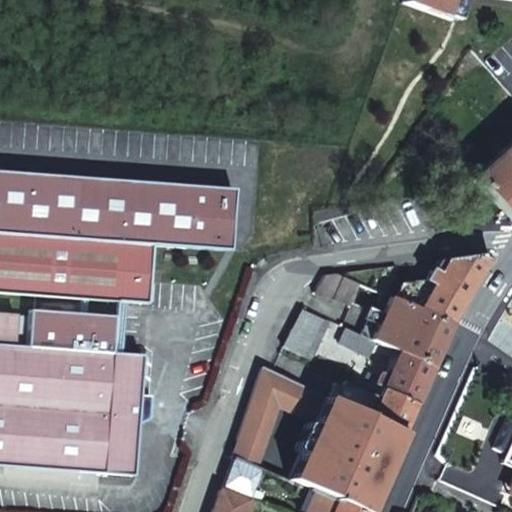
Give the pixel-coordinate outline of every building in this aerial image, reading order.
[(511,0),(404,0),(402,8),(452,22),(458,0),(495,0),(511,2),(511,0)] [(511,148),(476,185),(511,223),(511,148)] [(0,169),(0,230),(142,240),(220,245),(224,184),(0,169)] [(0,230),(0,289),(74,295),(72,317),(0,312),(0,465),(134,475),(138,416),(151,417),(153,395),(140,394),(142,355),(114,353),(116,321),(81,318),(82,296),(138,300),(142,240),(0,230)] [(433,285),(418,310),(450,325),(466,297),(490,257),(447,262),(439,275),(432,271),(426,281),(433,285)] [(338,276),(327,277),(320,289),(318,294),(349,307),(354,302),(383,315),(371,339),(399,351),(431,366),(437,352),(450,325),(418,310),(338,276)] [(511,303),(507,311),(490,336),(485,344),(511,361),(511,303)] [(307,314),(288,348),(315,361),(330,325),(307,314)] [(371,339),(346,327),(340,341),(365,352),(371,339)] [(380,390),(413,406),(431,366),(399,351),(386,378),(370,371),(364,383),(380,390)] [(357,408),(329,395),(276,370),(266,365),(245,424),(271,434),(281,405),(318,420),(291,482),(312,491),(334,501),(360,511),(366,511),(402,432),(369,417),(356,411),(357,408)] [(369,417),(402,432),(406,424),(413,406),(380,390),(378,396),(358,386),(351,400),(372,410),(369,417)] [(264,471),(236,459),(228,486),(254,497),(264,471)] [(360,511),(334,501),(312,491),(301,511),(360,511)] [(227,492),(219,511),(247,511),(251,502),(227,492)]
